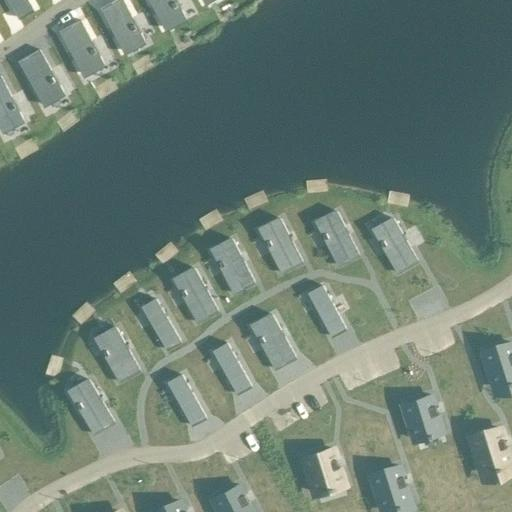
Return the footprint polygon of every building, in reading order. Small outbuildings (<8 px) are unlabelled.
[(511,347),(511,344),(511,343),(510,343),(485,351),(483,351),(484,352),(495,386),(495,388),(496,387),(509,383),(509,384),(511,383),(511,347)] [(404,403),(403,404),(404,405),(415,439),(415,440),(416,439),(429,435),(429,437),(433,435),(432,434),(441,431),(442,431),(442,430),(437,414),(438,414),(438,413),(437,413),(435,406),(435,405),(434,405),(431,396),(431,395),(430,395),(430,396),(405,404),(404,403)] [(510,465),(511,464),(510,463),(505,447),(506,447),(506,446),(503,439),(504,439),(503,438),(502,438),(499,429),(500,429),(499,428),(498,429),(473,437),(472,437),(472,438),(483,472),(483,473),(484,473),(484,472),(497,468),(498,470),(501,469),(501,467),(509,464),(510,465)] [(305,457),(304,457),(305,458),(316,492),(316,493),(317,493),(330,488),(330,490),(334,489),(333,487),(342,484),(342,485),(343,485),(343,483),(343,484),(338,468),(339,467),(339,466),(338,467),(336,459),(336,458),(335,458),(332,450),(332,449),(332,448),(331,449),(306,457),(305,457)] [(409,502),(411,502),(410,501),(405,485),(406,485),(406,484),(405,484),(403,477),(404,476),(403,476),(402,476),(399,467),(399,466),(398,466),(398,467),(373,475),(373,474),(372,475),(372,476),(383,510),(383,511),(384,510),(397,506),(397,508),(401,506),(401,505),(409,502)] [(214,497),(213,498),(214,499),(220,511),(252,511),(248,503),(249,502),(248,502),(244,495),(245,495),(245,494),(243,494),(239,486),(239,485),(238,485),(238,486),(214,498),(214,497)] [(185,511),(185,510),(184,510),(179,502),(180,502),(179,501),(178,501),(178,502),(158,511),(185,511)]
